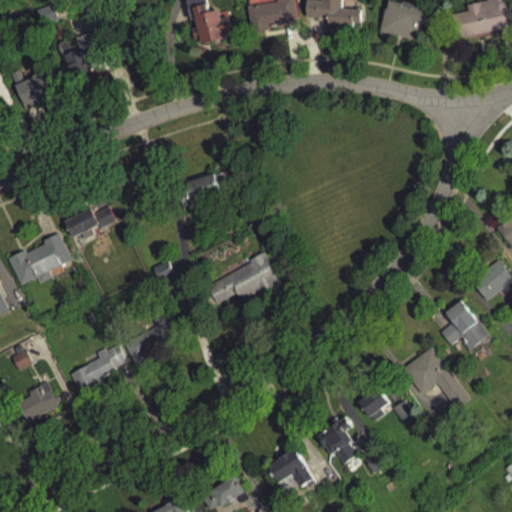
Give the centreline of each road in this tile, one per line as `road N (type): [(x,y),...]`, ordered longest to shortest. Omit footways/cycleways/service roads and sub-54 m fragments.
road 1 (residential): [(463,102),(443,195),(399,263),(296,351),(202,413),(6,511)]
road 2 (residential): [(511,86),(463,102),(357,80),(237,90),(159,115),(0,187)]
